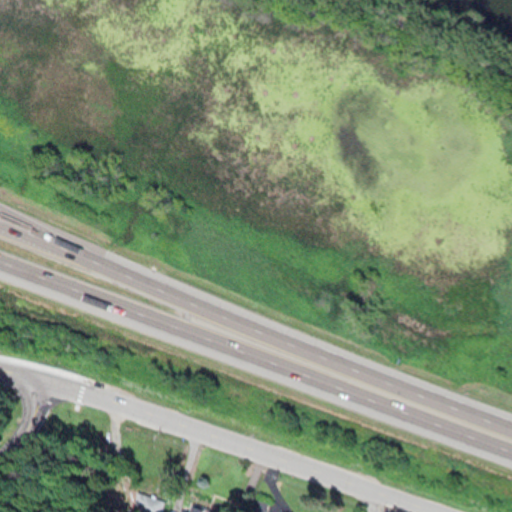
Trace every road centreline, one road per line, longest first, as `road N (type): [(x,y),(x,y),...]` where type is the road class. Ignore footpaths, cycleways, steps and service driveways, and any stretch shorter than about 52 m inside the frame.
road 1 (trunk): [(511,429),(0,221)]
road 2 (trunk): [(0,262),(511,451)]
road 3 (tertiary): [(436,511),(40,375)]
